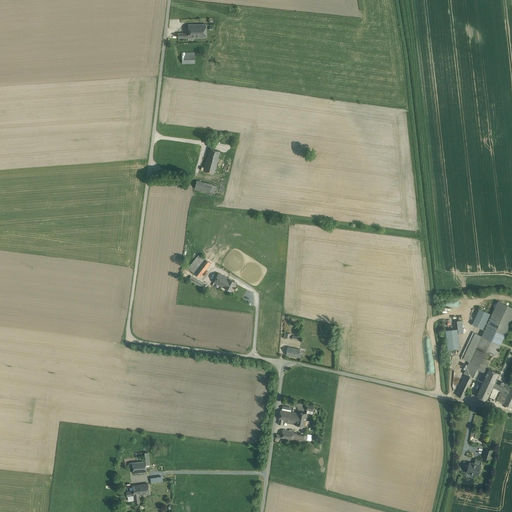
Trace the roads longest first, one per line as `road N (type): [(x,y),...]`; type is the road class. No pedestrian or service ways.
road 1 (unclassified): [(169,0),(129,338),(282,360)]
road 2 (unclassified): [(282,360),(511,413)]
road 3 (unclassified): [(261,511),(282,360)]
